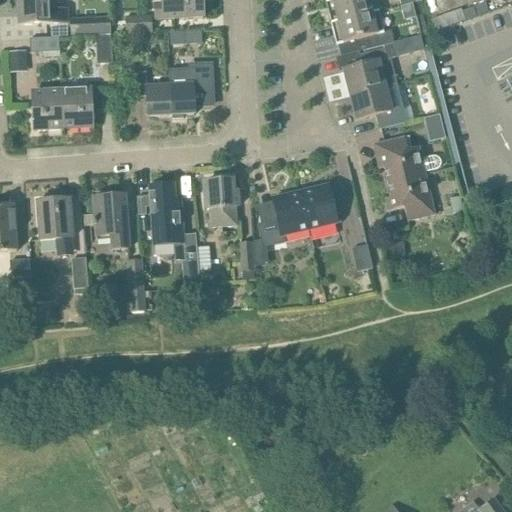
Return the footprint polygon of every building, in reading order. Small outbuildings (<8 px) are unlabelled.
[(53,12),(52,0),(18,0),(20,27),(67,25),(67,11),(53,12)] [(202,0),(162,0),(163,7),(155,7),(155,21),(204,19),(202,0)] [(340,0),(327,3),(332,25),(378,13),(374,0),(340,0)] [(462,8),(435,16),(439,28),(466,20),(462,8)] [(378,13),(332,25),(338,46),(362,40),(364,51),(386,46),(394,44),(391,32),(383,34),(378,13)] [(111,36),(110,18),(71,21),(72,37),(95,37),(111,36)] [(152,18),(126,19),(127,37),(152,35),(152,18)] [(183,33),(171,33),(171,46),(184,45),(183,33)] [(112,65),(111,36),(95,37),(97,66),(112,65)] [(59,54),(60,54),(59,39),(30,40),(30,54),(43,54),(44,60),(59,59),(59,54)] [(363,67),(343,72),(350,96),(385,87),(396,85),(390,61),(387,48),(360,55),(363,67)] [(27,52),(9,53),(11,73),(28,72),(27,52)] [(195,69),(169,70),(170,86),(171,116),(172,116),(172,120),(186,119),(186,116),(194,115),(193,94),(206,94),(214,93),(213,63),(195,64),(195,69)] [(147,118),(171,116),(170,86),(146,87),(146,73),(133,74),(134,96),(146,96),(147,118)] [(385,87),(350,96),(356,123),(376,118),(379,130),(402,124),(399,112),(398,108),(401,107),(396,85),(385,87)] [(62,92),(63,131),(92,129),(91,90),(62,92)] [(35,132),(63,131),(62,92),(33,94),(35,132)] [(438,114),(423,118),(427,135),(442,131),(438,114)] [(404,139),(374,147),(379,171),(385,170),(388,185),(426,176),(426,174),(435,172),(440,168),(441,163),(438,158),(432,157),(422,160),(420,148),(407,151),(404,139)] [(435,217),(426,176),(388,185),(392,199),(386,200),(389,213),(405,209),(407,224),(435,217)] [(232,182),(205,184),(207,211),(211,211),(213,229),(235,227),(235,209),(238,209),(237,193),(233,193),(232,182)] [(184,246),(182,214),(181,214),(181,210),(175,210),(173,186),(148,188),(153,249),(184,246)] [(301,195),(310,231),(337,225),(329,188),(301,195)] [(274,201),(282,237),(310,231),(301,195),(274,201)] [(128,251),(127,237),(124,198),(94,201),(96,239),(111,238),(112,252),(128,251)] [(39,205),(38,205),(41,241),(57,240),(58,253),(74,252),(72,239),(69,202),(54,203),(53,199),(40,200),(39,205)] [(461,200),(451,201),(453,215),(463,213),(461,200)] [(0,252),(17,251),(13,208),(0,208),(0,252)] [(253,243),(241,243),(244,271),(255,270),(253,243)] [(184,246),(186,276),(199,275),(197,245),(184,246)] [(367,247),(351,250),(357,274),(373,270),(367,247)] [(86,260),(71,261),(74,291),(88,290),(86,260)] [(31,286),(30,261),(9,262),(11,288),(31,286)] [(142,262),(126,263),(130,315),(146,314),(142,262)] [(74,306),(69,311),(70,318),(75,323),(82,323),(87,317),(87,310),(81,305),(74,306)] [(260,490),(251,496),(255,503),(264,498),(260,490)] [(459,511),(501,511),(495,502),(485,510),(476,499),(459,511)]
